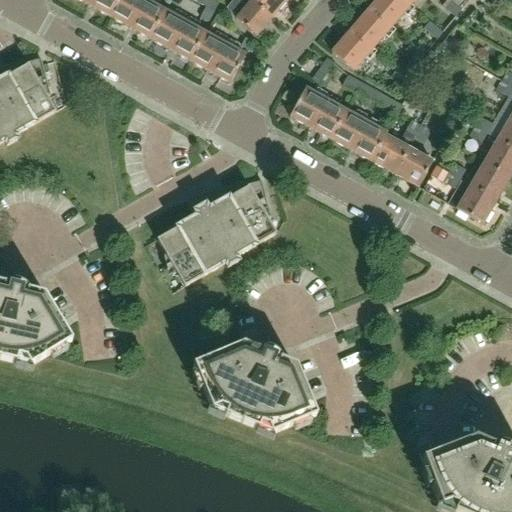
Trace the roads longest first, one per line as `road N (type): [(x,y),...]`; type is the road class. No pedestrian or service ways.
road 1 (residential): [(494,276),(241,135)]
road 2 (residential): [(241,135),(20,12)]
road 3 (residential): [(241,135),(282,59),(334,0)]
